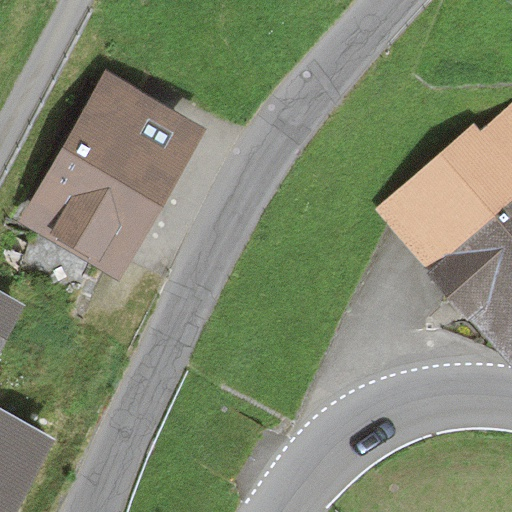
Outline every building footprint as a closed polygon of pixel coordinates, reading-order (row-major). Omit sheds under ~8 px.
[(105,62),(22,209),(117,262),(200,116),(105,62)] [(511,111),(506,104),(378,209),(511,371),(511,111)] [(251,341),(318,276),(296,251),(229,317),(251,341)] [(0,348),(26,287),(0,276),(0,348)] [(0,511),(8,511),(50,413),(0,392),(0,511)]
